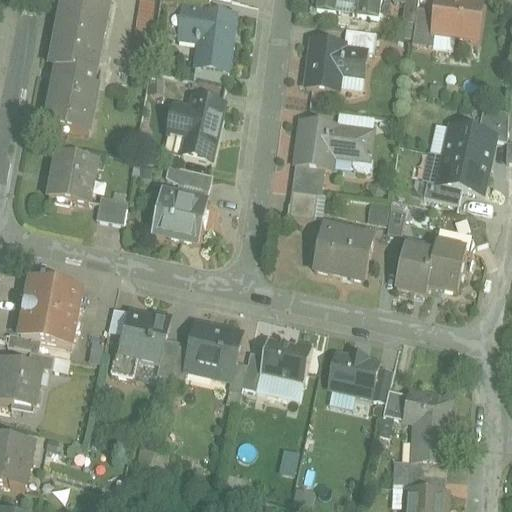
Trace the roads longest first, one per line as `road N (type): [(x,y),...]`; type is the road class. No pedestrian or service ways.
road 1 (residential): [(242,294),(281,0)]
road 2 (residential): [(242,294),(493,349)]
road 3 (residential): [(0,234),(242,294)]
road 4 (residential): [(1,146),(28,0)]
